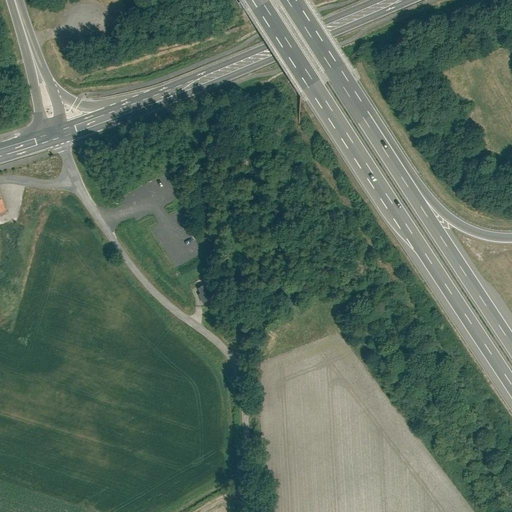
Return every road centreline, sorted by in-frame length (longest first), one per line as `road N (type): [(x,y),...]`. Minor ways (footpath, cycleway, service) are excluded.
road 1 (motorway): [(260,0),(511,384)]
road 2 (unclassified): [(251,511),(247,412),(229,351),(122,254),(79,186),(58,133)]
road 3 (secondary): [(391,0),(126,109)]
road 4 (motorway): [(511,344),(361,115)]
road 5 (motorway): [(511,236),(482,233),(447,214),(361,115)]
road 6 (motorway): [(361,115),(287,0)]
